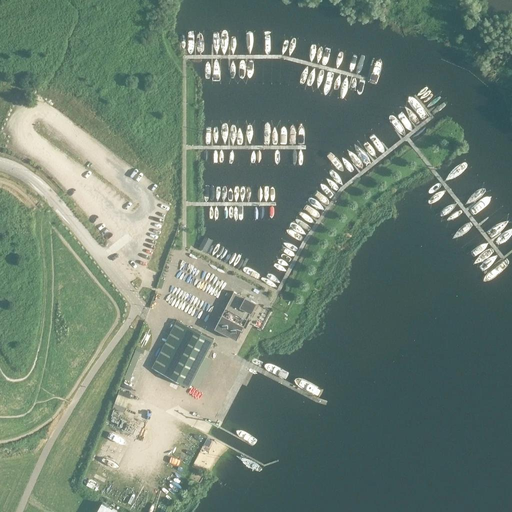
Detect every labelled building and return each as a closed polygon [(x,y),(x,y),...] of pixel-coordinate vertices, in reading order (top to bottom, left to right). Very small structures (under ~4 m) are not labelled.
[(234,292),(215,328),(237,340),(256,303),(234,292)] [(189,326),(178,322),(172,333),(154,369),(164,374),(189,326)] [(189,326),(164,374),(189,387),(214,339),(189,326)] [(138,346),(124,378),(130,380),(144,348),(138,346)] [(199,387),(213,359),(206,355),(192,384),(199,387)] [(125,411),(131,394),(120,389),(113,407),(125,411)] [(108,511),(113,504),(98,495),(88,511),(108,511)]
